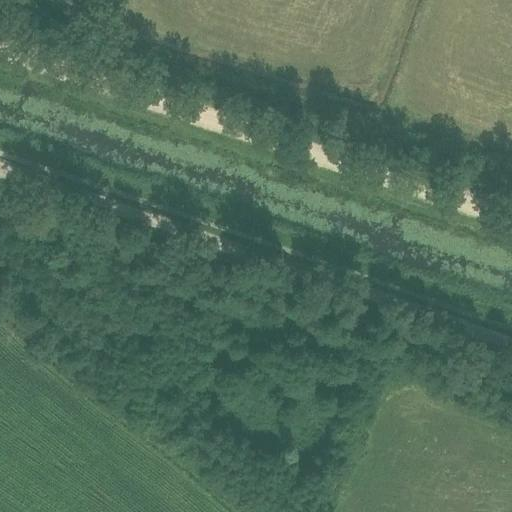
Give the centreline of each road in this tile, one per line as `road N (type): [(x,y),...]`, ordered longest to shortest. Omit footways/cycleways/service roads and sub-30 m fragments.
road 1 (track): [(511,344),(0,168)]
road 2 (track): [(0,45),(511,215)]
